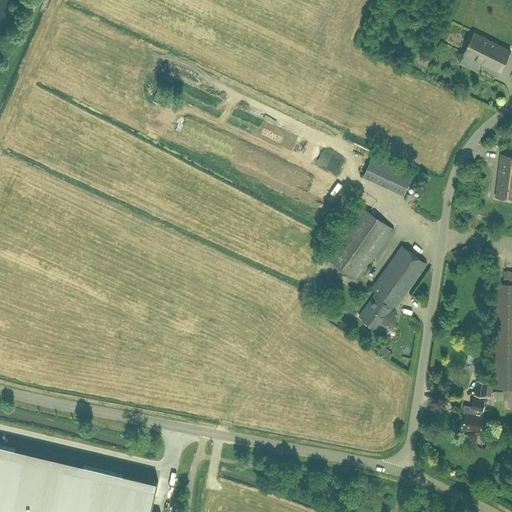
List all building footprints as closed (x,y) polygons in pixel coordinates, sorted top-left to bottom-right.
[(510,50),(474,31),(463,53),(500,71),(510,50)] [(404,194),(414,171),(373,153),(363,175),(404,194)] [(495,196),(511,198),(511,155),(501,154),(495,196)] [(407,198),(411,200),(416,192),(411,190),(407,198)] [(358,279),(394,228),(361,205),(325,256),(358,279)] [(475,241),(451,252),(454,258),(458,257),(459,259),(479,250),(475,241)] [(376,292),(394,305),(395,306),(427,262),(402,244),(370,288),(376,292)] [(511,387),(511,271),(505,271),(504,282),(498,282),(496,387),(511,387)] [(389,312),(394,305),(376,292),(359,315),(378,328),(382,322),(389,327),(396,317),(389,312)] [(487,382),(477,381),(475,395),(485,396),(487,382)] [(485,431),(488,416),(480,415),(481,409),(483,409),(484,401),(473,399),(471,405),(465,404),(464,411),(465,413),(463,427),(485,431)] [(0,511),(150,511),(158,480),(0,442),(0,511)]
